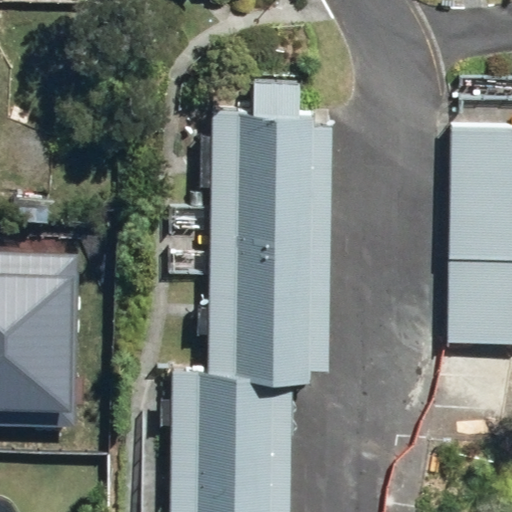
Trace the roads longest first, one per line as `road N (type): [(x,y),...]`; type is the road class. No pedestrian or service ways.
road 1 (residential): [(383,46),(365,511)]
road 2 (residential): [(383,46),(511,25)]
